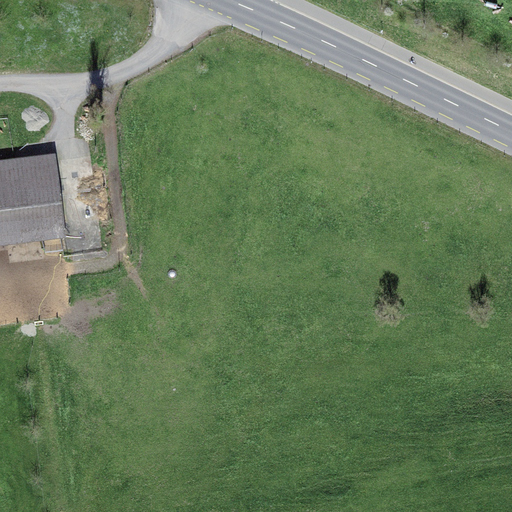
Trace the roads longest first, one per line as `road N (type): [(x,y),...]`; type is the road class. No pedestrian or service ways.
road 1 (secondary): [(511,132),(232,0)]
road 2 (track): [(0,86),(71,82),(131,67),(165,41),(190,0)]
